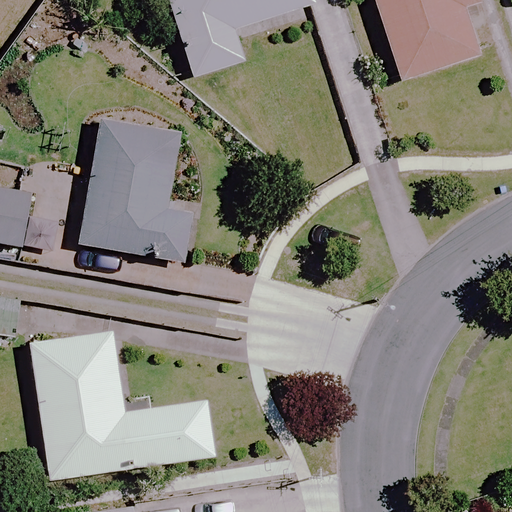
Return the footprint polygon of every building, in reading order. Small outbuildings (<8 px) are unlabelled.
[(309,8),(305,0),(164,0),(190,81),(241,65),(230,33),(309,8)] [(371,0),(398,84),(480,59),(461,0),(371,0)] [(81,250),(93,252),(186,269),(196,217),(165,211),(179,136),(105,122),(81,250)] [(0,247),(22,251),(32,196),(0,190),(0,247)] [(17,297),(0,294),(0,339),(12,341),(17,297)] [(108,337),(27,348),(46,484),(209,460),(202,408),(120,419),(108,337)]
